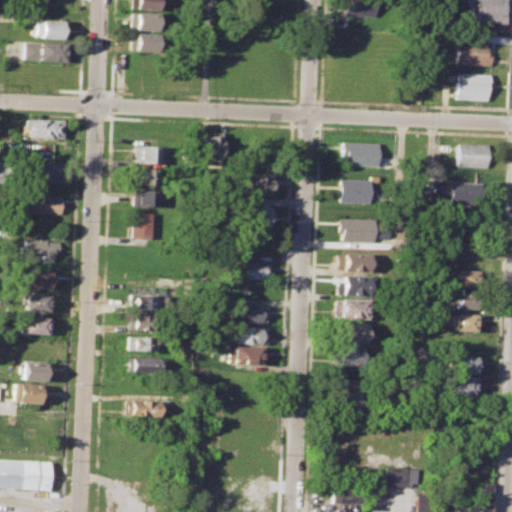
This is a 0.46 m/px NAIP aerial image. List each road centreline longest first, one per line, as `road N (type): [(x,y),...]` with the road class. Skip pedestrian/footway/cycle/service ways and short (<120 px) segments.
road 1 (residential): [(0,100),(511,124)]
road 2 (residential): [(291,511),(312,0)]
road 3 (residential): [(98,0),(78,511)]
